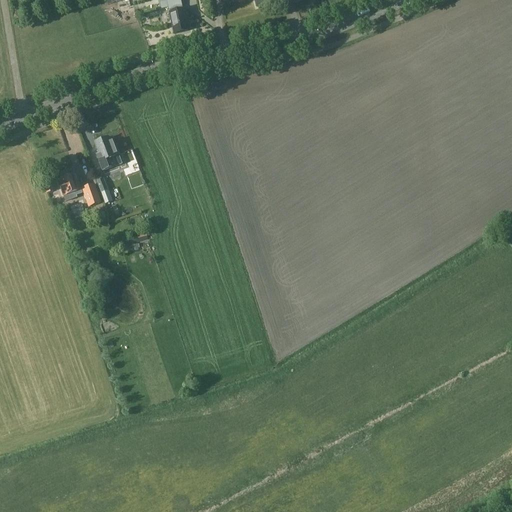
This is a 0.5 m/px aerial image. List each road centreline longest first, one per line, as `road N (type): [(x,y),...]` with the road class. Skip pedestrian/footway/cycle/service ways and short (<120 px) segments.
road 1 (secondary): [(0,130),(132,77),(227,58)]
road 2 (secondary): [(227,58),(322,34),(407,0)]
